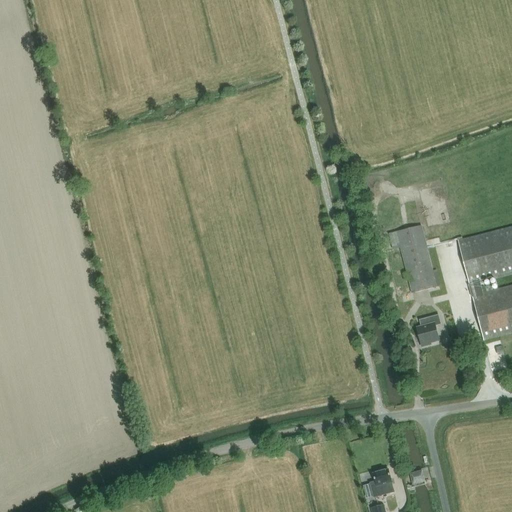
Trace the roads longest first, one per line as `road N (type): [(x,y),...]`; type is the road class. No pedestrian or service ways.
road 1 (unclassified): [(380,418),(275,0)]
road 2 (unclassified): [(55,511),(180,458),(380,418)]
